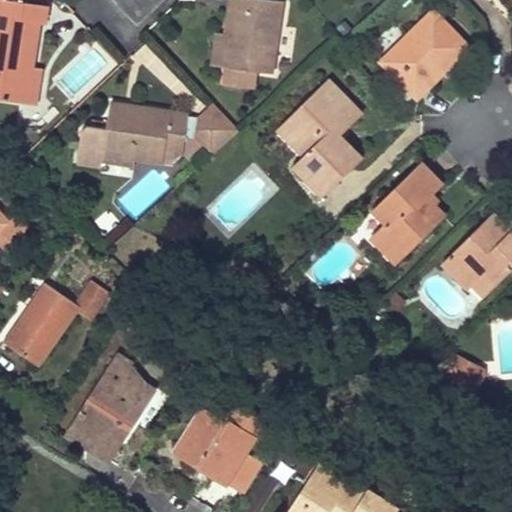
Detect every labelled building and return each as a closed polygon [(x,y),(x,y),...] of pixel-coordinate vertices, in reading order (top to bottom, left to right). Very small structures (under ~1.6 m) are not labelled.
[(48,6),(10,0),(0,0),(0,98),(20,102),(25,66),(31,67),(38,22),(45,23),(48,6)] [(231,0),(226,36),(222,67),(226,67),(224,85),(253,89),(255,71),(271,73),(281,1),(273,0),(231,0)] [(470,47),(433,9),(380,61),(417,99),(429,87),(425,82),(453,55),(458,59),(470,47)] [(226,36),(217,35),(213,65),(222,67),(226,36)] [(453,55),(425,82),(429,87),(458,59),(453,55)] [(328,79),(287,119),(313,146),(304,155),(293,166),(322,196),(363,157),(340,134),(335,128),(341,122),(347,128),(361,113),(328,79)] [(110,103),(106,127),(87,124),(81,130),(76,162),(100,166),(101,160),(102,152),(132,156),(163,161),(165,150),(183,152),(185,136),(195,137),(211,154),(237,129),(213,102),(198,117),(189,115),(110,103)] [(287,119),(278,128),(304,155),(313,146),(287,119)] [(341,122),(335,128),(340,134),(347,128),(341,122)] [(132,156),(102,152),(101,160),(131,165),(132,156)] [(421,162),(373,209),(386,223),(371,237),(397,263),(445,215),(428,198),(442,184),(421,162)] [(0,212),(0,242),(5,248),(29,225),(17,213),(8,221),(0,212)] [(493,213),(443,262),(468,288),(473,283),(485,272),(496,283),(511,268),(511,228),(510,231),(493,213)] [(485,272),(473,283),(485,295),(496,283),(485,272)] [(16,332),(7,344),(37,365),(76,309),(89,319),(108,291),(91,279),(75,303),(49,284),(27,316),(25,314),(14,330),(16,332)] [(49,284),(47,283),(25,314),(27,316),(49,284)] [(248,313),(241,309),(226,333),(233,337),(248,313)] [(16,332),(14,330),(5,343),(7,344),(16,332)] [(458,354),(447,377),(458,382),(469,359),(458,354)] [(118,355),(68,433),(100,454),(118,425),(128,431),(152,394),(142,387),(146,381),(133,364),(118,355)] [(482,366),(469,359),(458,382),(477,392),(485,375),(482,366)] [(201,409),(175,450),(225,483),(226,481),(244,492),(262,464),(244,453),(263,425),(236,407),(225,425),(201,409)] [(118,425),(100,454),(109,460),(128,431),(118,425)] [(319,464),(287,511),(350,511),(363,492),(319,464)] [(363,492),(350,511),(395,511),(398,509),(368,489),(365,494),(363,492)]
